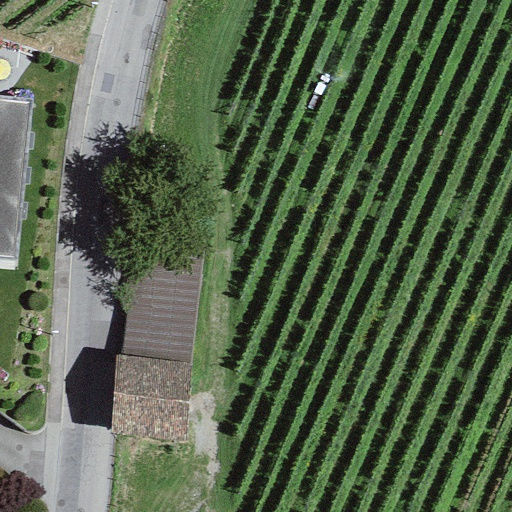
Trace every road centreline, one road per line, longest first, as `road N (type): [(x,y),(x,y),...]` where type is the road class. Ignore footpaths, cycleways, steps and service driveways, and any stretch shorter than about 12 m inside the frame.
road 1 (track): [(225,511),(246,444),(248,287),(215,122),(218,73),(243,0)]
road 2 (residential): [(138,0),(110,87),(73,511)]
